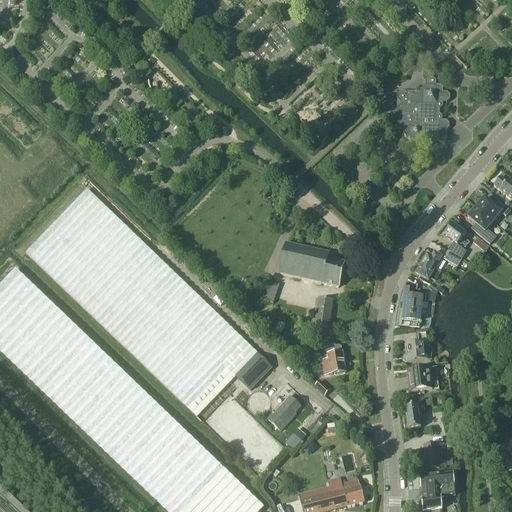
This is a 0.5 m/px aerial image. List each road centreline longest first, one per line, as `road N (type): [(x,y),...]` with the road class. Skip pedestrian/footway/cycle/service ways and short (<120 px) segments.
road 1 (unclassified): [(395,511),(381,368),(389,289),(431,223),(511,130)]
road 2 (unclassified): [(0,385),(126,511)]
